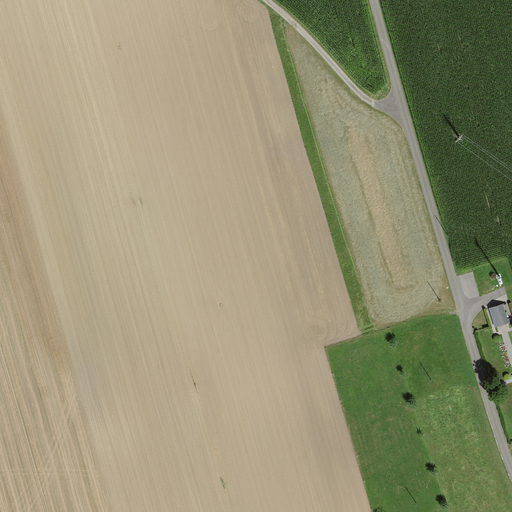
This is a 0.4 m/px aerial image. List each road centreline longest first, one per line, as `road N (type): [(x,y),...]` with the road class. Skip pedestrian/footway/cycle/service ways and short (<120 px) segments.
road 1 (residential): [(372,0),(511,469)]
road 2 (track): [(264,0),(372,104),(398,105)]
